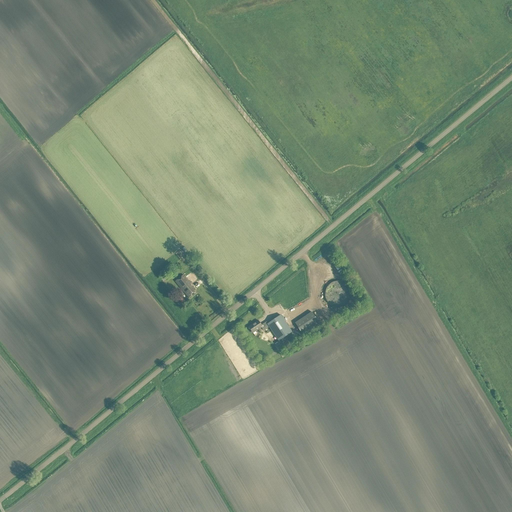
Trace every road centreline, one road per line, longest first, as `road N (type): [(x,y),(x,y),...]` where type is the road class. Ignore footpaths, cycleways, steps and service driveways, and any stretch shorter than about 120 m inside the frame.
road 1 (tertiary): [(0,500),(511,75)]
road 2 (track): [(333,226),(153,0)]
